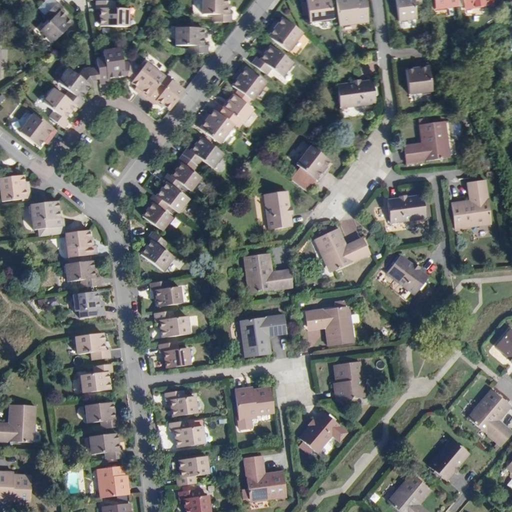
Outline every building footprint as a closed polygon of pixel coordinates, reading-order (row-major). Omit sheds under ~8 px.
[(129,24),(129,7),(116,7),(115,0),(98,0),(98,7),(102,7),(102,24),(129,24)] [(226,10),(226,0),(202,0),(203,10),(213,10),(213,19),(232,19),(232,10),(226,10)] [(328,16),(325,0),(302,0),(305,19),(328,16)] [(364,18),(360,0),(331,0),(335,21),(364,18)] [(412,14),(410,0),(411,0),(392,0),(395,16),(412,14)] [(49,21),(59,12),(62,10),(56,4),(43,15),(49,21)] [(71,25),(59,12),(49,21),(38,30),(49,43),(71,25)] [(283,48),(297,29),(278,15),(271,23),(268,21),(260,31),(283,48)] [(204,41),(204,23),(177,23),(176,41),(190,41),(190,49),(207,49),(207,41),(204,41)] [(277,73),(288,58),(266,42),(255,56),(252,53),(247,60),(262,72),(267,65),(277,73)] [(123,63),(120,47),(104,50),(105,63),(97,64),(97,67),(99,79),(99,82),(108,81),(108,77),(125,75),(123,63)] [(428,87),(423,59),(411,61),(412,64),(401,66),(405,90),(428,87)] [(159,82),(165,74),(146,61),(140,69),(132,79),(131,80),(140,87),(137,91),(147,98),(148,97),(159,82)] [(246,98),(260,79),(237,62),(230,72),(233,75),(227,83),(232,87),(246,98)] [(132,79),(140,69),(131,63),(126,75),(132,79)] [(99,79),(97,67),(94,68),(87,68),(89,80),(96,79),(99,79)] [(78,98),(88,85),(87,83),(77,76),(66,68),(55,82),(66,90),(62,96),(73,105),(76,107),(81,101),(78,98)] [(89,80),(87,68),(83,69),(77,76),(87,83),(89,80)] [(506,92),(511,88),(511,79),(508,73),(498,79),(506,92)] [(372,100),(369,78),(356,79),(349,80),(333,83),(336,106),(372,100)] [(170,108),(185,88),(173,79),(166,88),(159,82),(148,97),(155,103),(158,99),(170,108)] [(238,120),(251,102),(246,98),(232,87),(228,93),(228,92),(218,105),(216,103),(211,110),(225,120),(229,114),(238,120)] [(63,119),(73,105),(62,96),(51,88),(40,101),(51,110),(46,116),(61,127),(66,121),(63,119)] [(211,110),(208,108),(202,116),(199,114),(191,124),(213,141),(228,123),(225,120),(211,110)] [(45,142),(54,131),(30,113),(15,132),(35,147),(41,139),(45,142)] [(445,152),(439,117),(414,121),(416,138),(417,143),(400,146),(402,159),(445,152)] [(207,165),(217,152),(195,135),(185,149),(182,147),(177,154),(192,164),(197,157),(207,165)] [(417,143),(416,138),(399,141),(400,146),(417,143)] [(322,164),(327,159),(308,145),(294,163),(316,179),(323,171),(319,168),(322,164)] [(187,170),(192,164),(177,154),(173,160),(176,162),(166,175),(178,184),(186,189),(196,176),(187,170)] [(184,198),(173,190),(178,184),(166,175),(164,174),(159,180),(162,182),(152,195),(165,205),(174,212),(184,198)] [(487,219),(483,191),(481,176),(467,178),(469,196),(465,197),(447,200),(449,214),(451,226),(487,219)] [(27,199),(25,187),(22,188),(20,177),(0,180),(0,201),(0,202),(27,199)] [(285,206),(283,190),(260,193),(266,227),(288,224),(286,213),(285,206)] [(423,213),(419,191),(408,193),(400,194),(385,196),(388,219),(423,213)] [(160,211),(165,205),(152,195),(149,193),(144,200),(149,203),(140,215),(158,230),(168,217),(160,211)] [(63,236),(60,220),(58,220),(55,203),(28,207),(31,232),(37,231),(38,239),(63,236)] [(327,268),(365,247),(359,236),(342,245),(340,240),(331,225),(310,236),(327,268)] [(90,248),(88,231),(86,233),(64,236),(67,252),(77,250),(78,259),(94,256),(93,248),(90,248)] [(169,257),(158,249),(163,242),(149,231),(143,238),(147,240),(136,254),(159,271),(169,257)] [(342,245),(359,236),(357,231),(340,240),(342,245)] [(269,276),(269,270),(266,253),(240,257),(246,293),(289,286),(287,273),(269,276)] [(413,267),(401,257),(388,274),(414,295),(427,278),(419,271),(413,267)] [(99,287),(98,278),(94,279),(92,263),(64,267),(67,283),(80,281),(81,289),(99,287)] [(419,271),(422,268),(416,263),(413,267),(419,271)] [(177,304),(174,288),(164,289),(163,281),(145,284),(146,292),(150,292),(152,307),(177,304)] [(98,310),(96,294),(73,298),(75,314),(85,312),(86,320),(104,318),(102,310),(98,310)] [(48,308),(58,307),(58,299),(47,300),(48,308)] [(304,314),(306,327),(324,324),(324,329),(327,347),(352,343),(347,308),(304,314)] [(184,336),(182,318),(169,320),(168,311),(149,314),(150,323),(155,323),(157,339),(184,336)] [(237,321),(242,358),(268,355),(266,341),(266,336),(265,330),(282,328),(280,314),(237,321)] [(266,336),(276,334),(283,333),(282,330),(282,328),(265,330),(266,336)] [(511,362),(511,333),(509,331),(495,348),(503,355),(508,359),(511,362)] [(101,352),(100,336),(71,340),(72,348),(80,355),(80,352),(87,352),(87,355),(88,362),(106,361),(105,352),(101,352)] [(187,365),(184,350),(174,351),(173,343),(155,346),(156,354),(161,353),(163,368),(187,365)] [(505,363),(508,359),(503,355),(500,358),(505,363)] [(359,380),(357,363),(333,366),(334,382),(337,382),(337,388),(332,389),(333,401),(365,398),(363,386),(359,386),(359,380)] [(107,378),(105,368),(96,369),(98,371),(107,378)] [(107,378),(98,371),(94,371),(93,372),(93,377),(90,377),(106,392),(109,392),(107,378)] [(106,392),(90,377),(84,378),(86,395),(106,392)] [(274,413),(271,389),(254,391),(254,393),(249,394),(248,388),(236,390),(240,421),(251,420),(251,416),(258,415),(274,413)] [(177,403),(192,393),(192,389),(171,391),(172,400),(176,400),(177,403)] [(201,412),(200,397),(192,397),(192,393),(177,403),(178,415),(201,412)] [(494,423),(504,410),(485,394),(462,422),(497,451),(506,440),(490,427),(494,423)] [(117,420),(115,403),(88,407),(90,424),(103,422),(104,431),(123,429),(122,420),(117,420)] [(0,445),(35,447),(36,412),(11,411),(10,427),(10,432),(0,431),(0,445)] [(317,452),(338,426),(321,412),(314,420),(310,426),(299,438),(317,452)] [(193,420),(175,422),(176,431),(180,430),(183,447),(209,444),(207,427),(194,428),(193,420)] [(509,436),(494,423),(490,427),(506,440),(509,436)] [(121,452),(120,436),(92,439),(94,455),(108,454),(109,462),(126,460),(125,452),(121,452)] [(457,468),(467,456),(451,442),(429,469),(445,483),(452,474),(457,468)] [(287,498),(284,473),(267,475),(261,476),(259,457),(246,459),(252,502),(287,498)] [(182,478),(183,487),(201,485),(201,477),(213,475),(211,458),(184,461),(186,478),(182,478)] [(131,497),(129,477),(126,477),(125,468),(100,471),(103,501),(131,497)] [(455,477),(460,471),(457,468),(452,474),(455,477)] [(31,506),(32,480),(16,480),(16,483),(10,483),(10,476),(0,475),(0,506),(7,507),(7,505),(15,505),(31,506)] [(416,511),(415,510),(418,507),(429,493),(409,477),(386,505),(395,511),(416,511)] [(214,511),(213,497),(203,498),(202,490),(184,493),(185,501),(190,500),(191,511),(214,511)]
